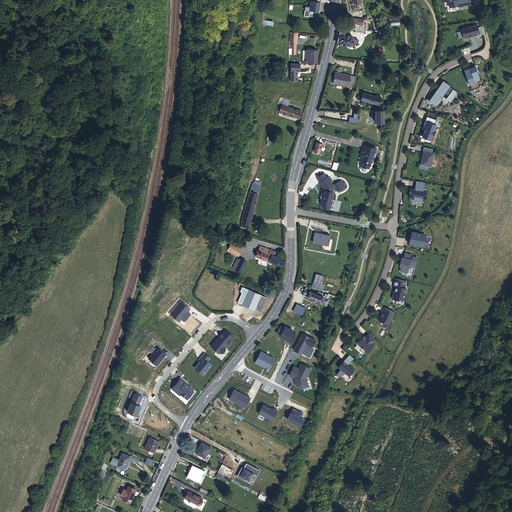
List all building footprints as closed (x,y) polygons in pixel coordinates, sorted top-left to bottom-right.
[(320,3),(310,1),(309,7),(305,7),(305,10),(318,12),(320,3)] [(347,22),(346,23),(346,27),(356,28),(356,31),(365,32),(366,23),(365,23),(365,19),(363,19),(351,18),(350,22),(347,22)] [(462,28),(462,29),(464,38),(476,34),(476,35),(480,34),(477,24),(462,28)] [(290,32),(290,41),(292,41),(297,41),(298,33),(290,32)] [(340,32),(337,44),(350,46),(353,44),(354,38),(352,36),(345,34),(346,33),(340,32)] [(312,50),(308,50),(307,49),(306,62),(317,62),(318,50),(312,50)] [(300,64),(292,64),(291,81),(297,81),(298,71),(300,72),(300,64)] [(480,79),(476,66),(465,70),(470,84),(475,82),(475,81),(480,79)] [(333,84),(353,87),(355,76),(335,72),(333,84)] [(430,99),(431,100),(440,88),(445,92),(449,86),(457,92),(458,91),(443,80),(430,99)] [(445,92),(440,88),(431,100),(437,104),(441,107),(445,101),(448,104),(457,92),(449,86),(445,92)] [(382,98),(363,92),(361,100),(380,105),(382,98)] [(290,100),(284,98),(282,105),(282,106),(280,105),(278,110),(280,110),(280,112),(299,118),(301,111),(288,106),(290,100)] [(375,122),(376,122),(382,122),(384,122),(384,110),(375,110),(375,122)] [(439,116),(429,113),(428,117),(434,119),(432,123),(429,122),(423,136),(431,140),(433,135),(436,136),(437,131),(435,130),(437,125),(435,125),(439,116)] [(316,143),(314,152),(320,154),(322,145),(316,143)] [(377,148),(364,145),(363,148),(371,150),(371,152),(375,153),(377,148)] [(433,149),(424,147),(423,151),(425,151),(422,164),(420,164),(419,167),(428,170),(429,166),(432,166),(435,153),(433,153),(433,149)] [(371,150),(363,148),(361,158),(363,158),(362,160),(361,166),(362,166),(361,169),(362,172),(366,172),(368,171),(369,168),(370,168),(370,167),(371,166),(372,164),(371,163),(371,162),(373,162),(375,153),(371,152),(371,150)] [(325,176),(323,171),(315,176),(323,190),(323,189),(322,193),(320,193),(319,198),(321,199),(319,208),(329,210),(333,191),(330,191),(331,186),(333,185),(336,190),(344,185),(340,179),(332,184),(330,180),(330,179),(327,174),(325,176)] [(425,182),(417,181),(416,189),(411,188),(409,197),(414,198),(414,200),(422,201),(422,199),(426,199),(428,191),(424,190),(425,182)] [(240,226),(248,229),(258,194),(250,191),(240,226)] [(330,236),(315,233),(313,242),(328,245),(330,236)] [(420,233),(417,245),(429,248),(432,247),(434,244),(435,241),(434,238),(431,236),(420,233)] [(239,254),(241,250),(231,244),(227,251),(237,256),(238,254),(239,254)] [(256,256),(282,266),(285,259),(268,253),(269,249),(260,246),(256,256)] [(413,257),(413,255),(405,253),(404,258),(402,257),(400,266),(402,267),(401,271),(408,273),(410,266),(416,267),(418,258),(413,257)] [(241,272),(246,263),(240,259),(240,260),(235,269),(241,272)] [(316,274),(314,281),(321,284),(322,284),(324,276),(316,274)] [(406,281),(396,279),(394,286),(396,287),(395,291),(393,299),(399,300),(400,299),(405,300),(407,289),(405,288),(406,281)] [(310,288),(306,287),(305,289),(302,294),(326,305),(329,299),(327,298),(309,291),(310,288)] [(327,298),(329,295),(311,288),(309,291),(327,298)] [(396,313),(385,308),(383,312),(384,312),(380,321),(390,325),(396,313)] [(376,340),(370,334),(366,337),(366,338),(364,337),(359,343),(359,344),(368,353),(375,345),(373,343),(376,340)] [(314,356),(318,344),(314,343),(310,355),(314,356)] [(305,370),(311,372),(314,362),(307,360),(305,370)] [(349,377),(355,371),(344,361),(338,367),(341,370),(337,374),(341,377),(345,373),(349,377)] [(145,448),(154,452),(159,441),(149,437),(145,448)] [(204,438),(202,442),(211,447),(213,442),(204,438)] [(243,455),(247,450),(224,438),(221,443),(243,455)] [(201,442),(195,453),(205,458),(211,447),(202,442),(201,442)] [(227,453),(241,461),(244,457),(229,450),(227,453)] [(130,456),(122,453),(119,460),(113,457),(110,463),(117,466),(116,466),(124,470),(128,461),(130,456)] [(130,456),(128,461),(136,464),(138,458),(130,455),(130,456)] [(154,460),(147,457),(145,463),(151,465),(154,460)] [(199,482),(204,470),(192,465),(187,477),(199,482)] [(122,499),(130,503),(134,494),(136,490),(128,486),(126,490),(123,489),(120,495),(123,496),(122,499)] [(198,505),(202,498),(188,491),(185,498),(198,505)]
